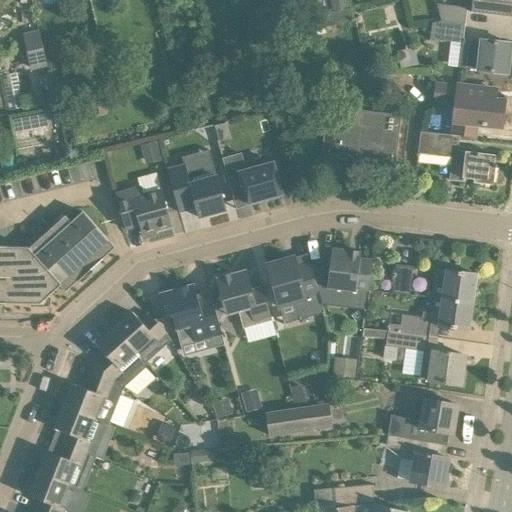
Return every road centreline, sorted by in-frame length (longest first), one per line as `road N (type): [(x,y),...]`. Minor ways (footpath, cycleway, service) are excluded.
road 1 (residential): [(57,338),(140,262),(325,212),(511,229)]
road 2 (residential): [(0,481),(57,338)]
